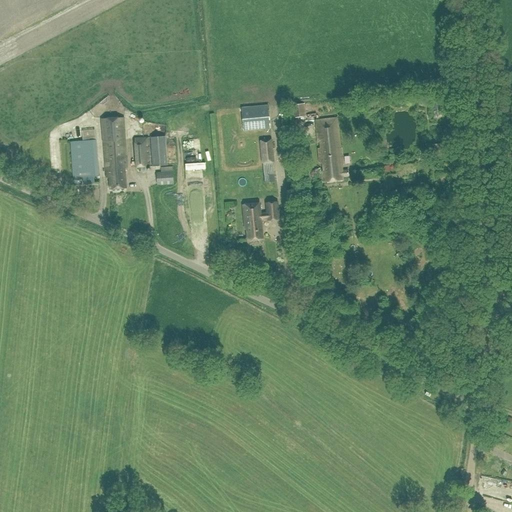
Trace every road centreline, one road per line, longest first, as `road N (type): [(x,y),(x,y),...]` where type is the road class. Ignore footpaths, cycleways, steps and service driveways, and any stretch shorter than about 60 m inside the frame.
road 1 (unclassified): [(449,393),(0,177)]
road 2 (track): [(465,0),(498,301)]
